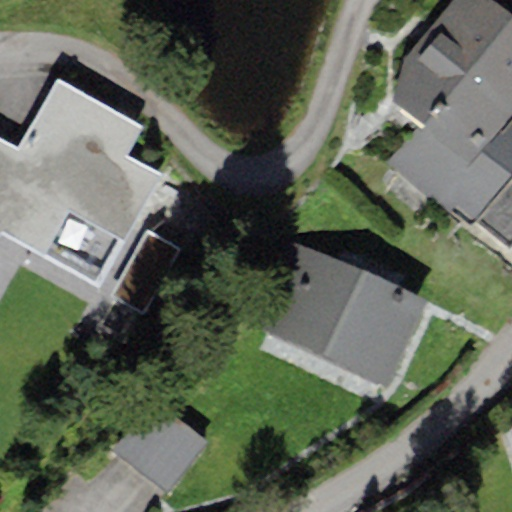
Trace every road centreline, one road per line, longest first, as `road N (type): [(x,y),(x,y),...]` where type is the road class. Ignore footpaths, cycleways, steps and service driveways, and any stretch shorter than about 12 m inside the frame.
road 1 (residential): [(0,40),(83,55),(163,102),(210,161),(244,176),(282,168),(315,132),(363,0)]
road 2 (residential): [(297,511),(428,436),(511,349)]
